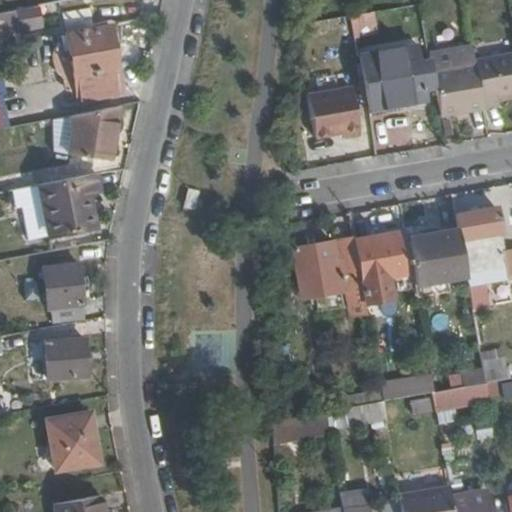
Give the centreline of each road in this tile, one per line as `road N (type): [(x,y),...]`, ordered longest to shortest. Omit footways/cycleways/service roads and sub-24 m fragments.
road 1 (residential): [(154,511),(131,383),(132,285),(137,206),(184,0)]
road 2 (residential): [(511,158),(300,194)]
